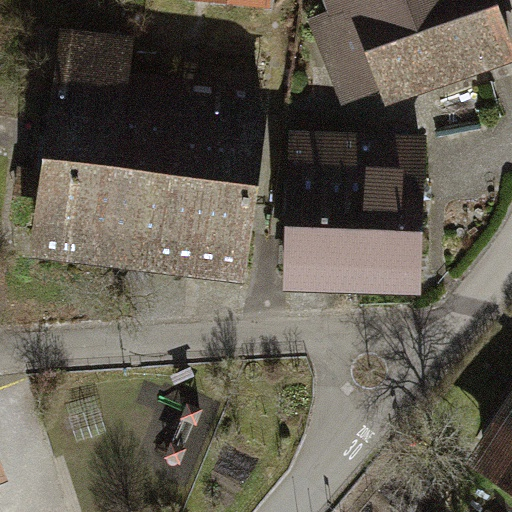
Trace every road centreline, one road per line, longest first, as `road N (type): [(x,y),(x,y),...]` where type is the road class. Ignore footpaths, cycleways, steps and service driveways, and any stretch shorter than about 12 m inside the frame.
road 1 (residential): [(0,353),(330,335)]
road 2 (residential): [(438,344),(344,451)]
